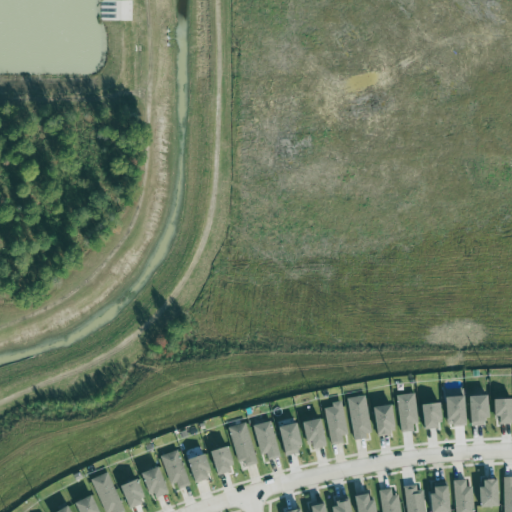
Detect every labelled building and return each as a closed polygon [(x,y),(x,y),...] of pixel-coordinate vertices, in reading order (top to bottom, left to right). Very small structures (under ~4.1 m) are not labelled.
[(455,426),(468,425),(467,389),(447,390),(448,421),(455,421),(455,426)] [(419,431),(415,394),(397,396),(401,433),(419,431)] [(374,436),(366,395),(347,399),(355,440),(374,436)] [(472,397),(473,426),(491,425),(490,396),(472,397)] [(511,399),(499,400),(499,424),(511,424),(511,399)] [(341,401),(332,403),(333,407),(325,409),(332,446),(349,442),(341,401)] [(425,406),(428,430),(445,428),(442,404),(425,406)] [(395,406),(377,407),(379,435),(397,434),(395,406)] [(305,430),(309,430),(311,449),(328,447),(325,420),(304,422),(305,430)] [(265,462),(282,457),(272,421),(256,426),(265,462)] [(242,469),(259,463),(246,423),(230,428),(242,469)] [(286,455),(304,453),(300,424),(283,427),(286,455)] [(219,475),(232,472),(231,464),(235,463),(232,448),(214,451),(219,475)] [(174,490),(191,485),(179,450),(163,456),(174,490)] [(195,483),(214,478),(207,455),(189,460),(195,483)] [(145,473),(154,499),(170,493),(161,467),(145,473)] [(148,502),(139,481),(123,487),(132,509),(148,502)] [(474,511),(475,487),(467,487),(467,481),(456,481),(455,511),(474,511)] [(502,507),(501,481),(483,481),(484,508),(502,507)] [(425,511),(424,487),(405,487),(406,511),(425,511)] [(399,511),(397,489),(380,491),(382,511),(399,511)] [(356,497),(359,511),(377,511),(374,494),(356,497)] [(335,511),(354,511),(352,501),(334,504),(335,511)]
